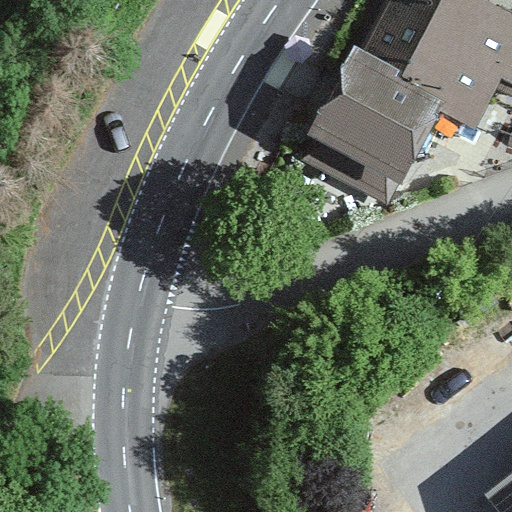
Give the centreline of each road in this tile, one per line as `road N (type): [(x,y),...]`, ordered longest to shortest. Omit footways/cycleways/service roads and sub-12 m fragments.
road 1 (unclassified): [(127,338),(511,202)]
road 2 (tertiary): [(127,338),(181,169),(283,0)]
road 3 (track): [(0,460),(127,338)]
road 4 (tertiary): [(129,511),(120,406),(127,338)]
